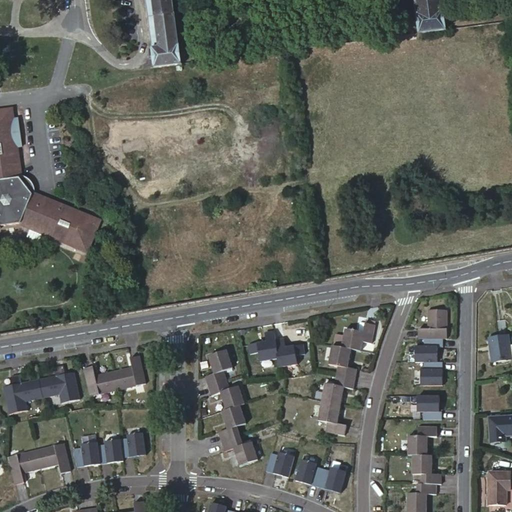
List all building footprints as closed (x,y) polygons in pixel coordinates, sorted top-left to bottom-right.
[(143,0),(153,68),(180,65),(171,0),(143,0)] [(414,0),(418,33),(446,29),(442,0),(414,0)] [(292,50),(296,49),(295,41),(279,42),(280,51),(292,50)] [(15,105),(0,107),(0,216),(25,213),(31,223),(90,248),(103,217),(38,189),(36,190),(22,187),(21,179),(26,175),(22,146),(27,144),(23,116),(16,117),(15,105)] [(414,331),(414,341),(443,340),(443,312),(425,312),(425,331),(414,331)] [(346,332),(343,351),(353,352),(362,353),(364,344),(374,345),(376,328),(367,327),(365,335),(346,332)] [(268,344),(250,347),(252,356),(261,354),(262,363),(280,359),(276,342),(275,334),(266,335),(268,344)] [(489,340),(493,364),(511,361),(511,347),(510,337),(489,340)] [(286,341),(276,342),(280,359),(281,368),(298,365),(297,357),(306,356),(304,347),(287,350),(286,341)] [(353,352),(343,351),(333,349),(331,366),(340,368),(338,377),(357,380),(359,371),(350,369),(353,352)] [(206,379),(209,388),(227,382),(224,373),(233,370),(227,352),(210,358),(215,376),(206,379)] [(114,371),(119,389),(146,383),(140,355),(131,357),(134,366),(114,371)] [(421,375),(429,375),(429,374),(432,374),(431,368),(440,368),(440,361),(421,361),(421,375)] [(46,406),(80,398),(74,372),(65,374),(63,365),(54,368),(56,376),(40,380),(46,406)] [(94,366),(85,368),(91,396),(119,389),(114,371),(96,375),(94,366)] [(429,375),(429,420),(447,420),(448,374),(445,373),(445,368),(440,368),(431,368),(432,374),(429,374),(429,375)] [(11,415),(46,406),(40,380),(22,385),(20,375),(10,378),(12,387),(5,389),(11,415)] [(356,390),(357,380),(338,377),(337,387),(327,385),(324,404),(343,407),(346,388),(356,390)] [(227,382),(209,388),(212,397),(221,394),(226,412),(236,408),(244,406),(239,388),(230,391),(227,382)] [(340,424),(343,407),(324,404),(321,422),(331,423),(329,432),(348,435),(349,426),(340,424)] [(241,425),(236,408),(226,412),(218,414),(223,431),(213,434),(216,443),(234,438),(231,428),(241,425)] [(505,439),(510,439),(511,439),(511,418),(492,421),(494,446),(506,445),(505,439)] [(407,453),(417,453),(426,453),(426,435),(436,435),(437,426),(417,426),(417,435),(407,435),(407,453)] [(121,435),(124,456),(145,453),(142,432),(121,435)] [(237,446),(234,438),(216,443),(219,452),(229,448),(234,465),(252,459),(247,442),(237,446)] [(101,462),(123,460),(121,439),(99,441),(101,462)] [(98,441),(80,442),(80,447),(74,448),(76,466),(100,463),(98,441)] [(65,447),(37,453),(41,472),(62,467),(64,475),(72,474),(65,447)] [(294,456),(273,451),(268,471),(289,476),(294,456)] [(37,453),(11,459),(17,486),(25,484),(23,476),(41,472),(37,453)] [(426,453),(417,453),(417,471),(426,471),(426,481),(436,481),(444,481),(445,470),(436,471),(436,453),(426,453)] [(299,461),(295,481),(342,490),(346,470),(299,461)] [(511,489),(511,472),(490,472),(490,505),(507,506),(507,489),(511,489)] [(436,491),(436,481),(426,481),(416,481),(417,491),(407,492),(407,510),(426,510),(426,491),(436,491)] [(225,511),(228,505),(210,500),(206,511),(225,511)] [(135,511),(145,511),(144,502),(134,504),(135,511)]
